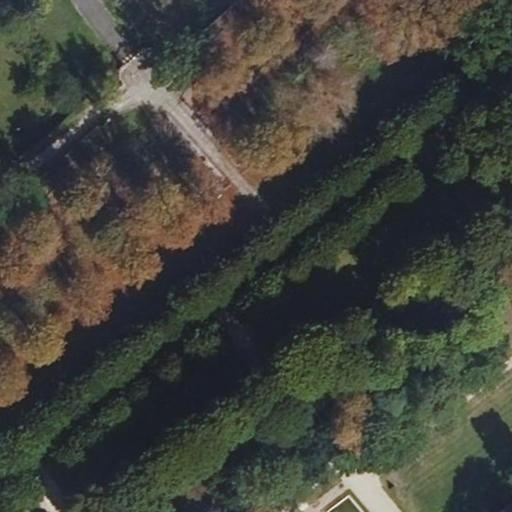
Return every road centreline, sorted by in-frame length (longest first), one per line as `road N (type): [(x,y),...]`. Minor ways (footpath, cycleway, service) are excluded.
road 1 (residential): [(0,485),(473,92)]
road 2 (track): [(291,243),(111,40),(85,0)]
